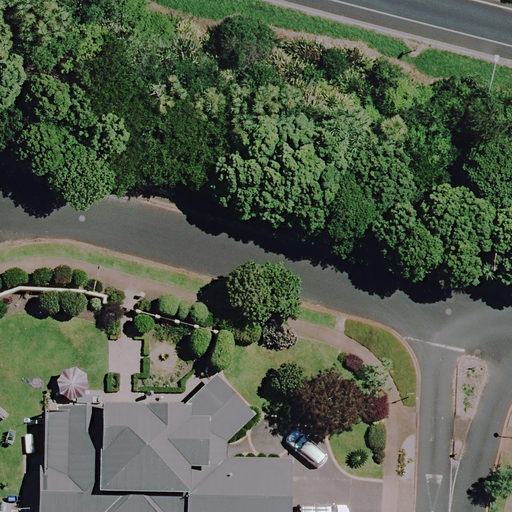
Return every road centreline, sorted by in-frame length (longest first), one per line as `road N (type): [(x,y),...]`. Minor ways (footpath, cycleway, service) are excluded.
road 1 (residential): [(480,312),(0,210)]
road 2 (residential): [(455,511),(480,312)]
